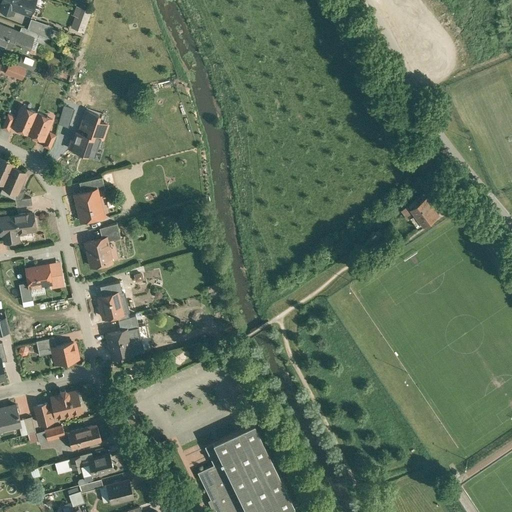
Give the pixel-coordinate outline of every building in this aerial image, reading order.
[(2,0),(1,4),(1,5),(0,7),(0,9),(13,14),(14,9),(20,11),(19,12),(35,18),(39,8),(30,5),(31,0),(2,0)] [(90,12),(77,7),(74,14),(77,15),(72,27),(83,31),(90,12)] [(42,23),(31,19),(27,29),(37,33),(39,34),(42,23)] [(51,26),(42,23),(39,34),(47,37),(51,26)] [(17,31),(0,24),(0,43),(4,45),(11,48),(11,47),(22,52),(26,53),(32,56),(33,56),(26,53),(32,39),(32,38),(21,34),(19,33),(18,34),(16,33),(17,31)] [(27,29),(23,27),(21,34),(32,38),(32,39),(34,40),(37,33),(27,29)] [(39,34),(37,33),(34,40),(38,42),(39,40),(45,43),(47,37),(39,34)] [(35,62),(24,58),(26,53),(22,52),(17,64),(26,68),(33,71),(33,70),(31,69),(34,62),(35,63),(35,62)] [(17,64),(10,61),(6,69),(16,73),(14,76),(22,79),(26,68),(17,64)] [(80,112),(68,108),(64,120),(76,124),(80,112)] [(28,112),(21,109),(13,126),(28,133),(37,113),(29,109),(28,112)] [(45,116),(37,113),(28,133),(43,139),(51,122),(44,119),(45,116)] [(8,114),(2,128),(8,131),(14,117),(8,114)] [(107,125),(96,121),(91,134),(101,137),(100,138),(103,139),(107,125)] [(49,132),(43,146),(50,149),(56,135),(49,132)] [(88,136),(77,132),(74,141),(71,140),(70,145),(72,146),(71,149),(94,157),(100,138),(101,137),(91,134),(89,133),(88,136)] [(435,157),(433,159),(430,154),(424,157),(434,171),(437,169),(444,180),(450,176),(443,165),(441,166),(435,157)] [(13,165),(0,158),(0,182),(4,184),(3,187),(16,193),(17,193),(20,186),(25,174),(12,168),(13,165)] [(102,178),(82,182),(84,192),(97,189),(98,193),(105,191),(102,178)] [(20,186),(17,193),(16,193),(15,197),(15,200),(22,199),(26,189),(20,186)] [(84,192),(74,195),(81,221),(100,217),(98,208),(101,207),(98,193),(97,189),(84,192)] [(439,214),(426,197),(412,207),(416,213),(425,225),(439,214)] [(22,199),(15,200),(16,207),(32,205),(31,198),(22,199)] [(410,204),(402,209),(402,210),(410,204),(416,213),(411,217),(420,229),(425,225),(416,213),(412,207),(410,204)] [(33,213),(10,216),(12,234),(18,233),(35,230),(33,213)] [(10,216),(0,217),(0,226),(2,228),(4,242),(19,240),(18,233),(12,234),(10,216)] [(117,224),(102,228),(105,238),(106,238),(106,242),(120,239),(117,224)] [(105,238),(86,243),(91,267),(102,264),(105,266),(108,265),(110,263),(111,262),(106,242),(106,238),(105,238)] [(48,265),(26,269),(29,283),(30,288),(52,284),(48,265)] [(120,282),(102,286),(104,296),(117,293),(117,294),(122,292),(120,282)] [(29,283),(19,285),(23,303),(33,301),(30,288),(29,283)] [(104,296),(99,297),(103,318),(127,313),(127,312),(122,292),(117,294),(117,293),(104,296)] [(136,316),(118,320),(121,331),(126,330),(127,331),(132,330),(139,328),(136,316)] [(6,318),(0,319),(0,333),(10,331),(6,318)] [(121,331),(107,335),(113,359),(132,355),(129,341),(136,339),(134,331),(132,330),(127,331),(126,330),(121,331)] [(54,338),(36,342),(39,356),(54,353),(53,348),(56,347),(54,338)] [(56,347),(53,348),(54,353),(55,356),(57,356),(59,363),(77,359),(73,343),(56,347)] [(76,392),(51,398),(53,405),(49,406),(51,415),(56,414),(57,418),(81,412),(79,403),(80,403),(82,400),(81,395),(78,393),(77,393),(76,392)] [(48,403),(35,407),(40,424),(52,421),(51,415),(49,406),(48,403)] [(16,405),(0,409),(0,429),(0,427),(20,423),(20,425),(21,424),(16,405)] [(32,417),(24,419),(28,435),(36,433),(32,417)] [(254,422),(205,447),(214,465),(198,473),(211,500),(208,501),(213,511),(216,510),(216,511),(280,511),(294,505),(254,422)] [(97,425),(67,433),(72,450),(102,442),(97,425)] [(62,426),(44,431),(48,442),(65,437),(62,426)] [(109,454),(93,459),(91,453),(80,456),(80,457),(84,470),(83,470),(86,478),(93,476),(105,473),(114,470),(109,454)] [(80,457),(69,460),(70,464),(73,473),(83,470),(84,470),(80,457)] [(69,459),(55,463),(57,468),(70,464),(69,460),(69,459)] [(101,479),(79,485),(81,491),(82,493),(103,487),(101,479)] [(129,480),(106,486),(111,503),(134,497),(129,480)] [(81,491),(69,495),(73,507),(85,503),(82,493),(81,491)]
